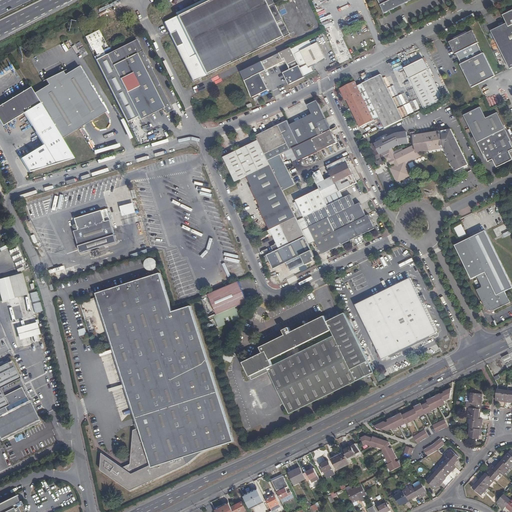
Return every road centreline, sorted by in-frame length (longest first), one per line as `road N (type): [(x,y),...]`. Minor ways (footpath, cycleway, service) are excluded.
road 1 (unclassified): [(90,511),(52,311),(8,202),(18,192),(202,137)]
road 2 (secondary): [(472,355),(156,511)]
road 3 (unclassified): [(397,232),(276,296),(264,285),(202,137)]
road 4 (unknown): [(148,175),(188,262),(213,271),(218,252),(184,166)]
road 5 (unclassified): [(495,0),(325,85)]
road 6 (unclassified): [(202,137),(325,85)]
road 7 (unclassified): [(488,347),(429,235)]
road 8 (unclassified): [(415,243),(472,355)]
road 9 (unknown): [(63,258),(87,265),(130,246),(115,197)]
